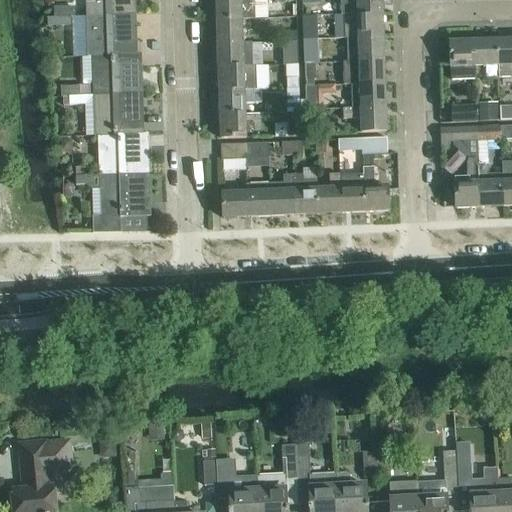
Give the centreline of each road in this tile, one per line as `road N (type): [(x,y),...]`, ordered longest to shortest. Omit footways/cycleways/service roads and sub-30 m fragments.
road 1 (residential): [(419,270),(412,38),(420,19),(438,12),(511,10)]
road 2 (residential): [(190,286),(181,0)]
road 3 (tertiary): [(190,286),(419,270)]
road 4 (tertiary): [(0,297),(190,286)]
